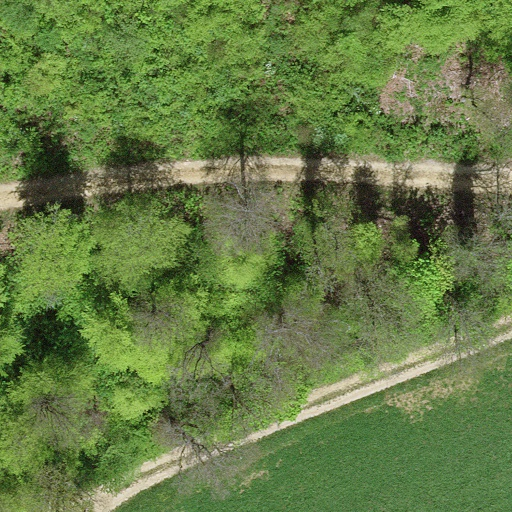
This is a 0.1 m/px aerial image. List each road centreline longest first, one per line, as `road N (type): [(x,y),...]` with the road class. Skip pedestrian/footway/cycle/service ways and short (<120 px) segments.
road 1 (track): [(511,174),(229,167),(0,195)]
road 2 (track): [(72,511),(511,324)]
